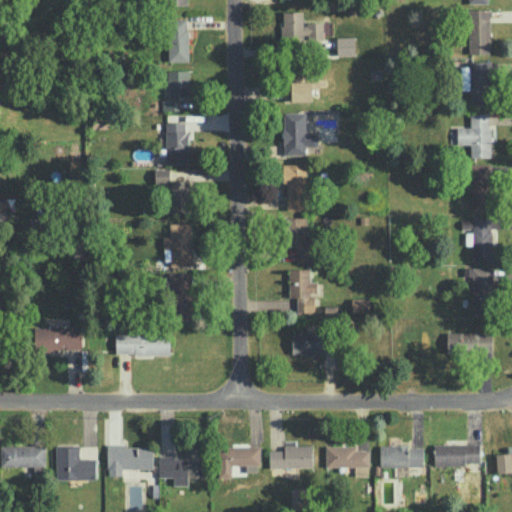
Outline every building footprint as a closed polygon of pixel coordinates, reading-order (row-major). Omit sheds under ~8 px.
[(489,53),(489,9),(468,9),(468,53),(489,53)] [(322,22),(303,22),(303,10),(281,11),(282,41),(306,40),(306,39),(323,38),(322,22)] [(169,61),(188,60),(187,18),(168,19),(169,61)] [(336,37),(337,55),(354,54),(354,36),(336,37)] [(491,60),(469,61),(469,65),(461,66),(461,89),(470,89),(470,105),(492,104),(491,60)] [(189,69),(169,70),(169,99),(189,99),(189,69)] [(311,100),(311,78),(303,79),(303,72),(291,72),(291,100),(311,100)] [(318,145),(318,131),(305,131),(305,112),(283,112),(283,154),(306,154),(306,145),(318,145)] [(490,156),(490,112),(470,113),(470,126),(457,127),(457,144),(470,144),(470,156),(490,156)] [(187,121),(166,121),(166,164),(188,164),(187,121)] [(287,209),(307,209),(306,163),(283,163),(283,182),(286,181),(287,209)] [(471,210),(492,210),(491,163),(471,163),(471,210)] [(190,179),(170,179),(170,168),(155,168),(155,184),(168,184),(168,212),(191,211),(190,179)] [(310,216),(284,217),(285,245),(296,245),(296,261),(312,261),(310,216)] [(495,262),(494,216),(472,216),(473,263),(495,262)] [(192,222),(169,223),(170,236),(164,236),(164,264),(192,263),(192,222)] [(492,267),(471,267),(472,314),(494,313),(492,267)] [(310,268),(289,268),(289,297),(297,297),(297,312),(316,312),(315,281),(310,281),(310,268)] [(191,272),(171,273),(172,319),(193,319),(191,272)] [(351,298),(352,312),(370,311),(369,297),(351,298)] [(82,349),(82,326),(35,326),(34,349),(82,349)] [(492,353),(493,332),(447,331),(446,352),(492,353)] [(292,353),(324,353),(324,333),(292,332),(292,353)] [(115,353),(170,354),(170,334),(115,334),(115,353)] [(269,450),(269,467),(312,466),(312,445),(296,445),(296,441),(284,441),(284,449),(269,450)] [(434,444),(434,464),(480,463),(479,443),(434,444)] [(1,465),(34,466),(34,474),(45,474),(45,445),(1,445),(1,465)] [(56,445),(56,479),(96,478),(95,457),(79,458),(79,445),(56,445)] [(152,468),(152,445),(107,445),(107,474),(122,474),(122,468),(152,468)] [(246,464),(246,472),(260,471),(259,445),(218,446),(218,477),(232,476),(232,464),(246,464)] [(325,465),(355,466),(354,475),(369,476),(369,449),(356,449),(356,446),(326,445),(325,465)] [(423,445),(380,445),(380,466),(423,465),(423,445)] [(159,456),(159,476),(173,476),(173,484),(188,484),(188,476),(201,476),(201,447),(186,447),(186,456),(159,456)] [(496,472),(511,471),(511,452),(496,453),(496,472)]
